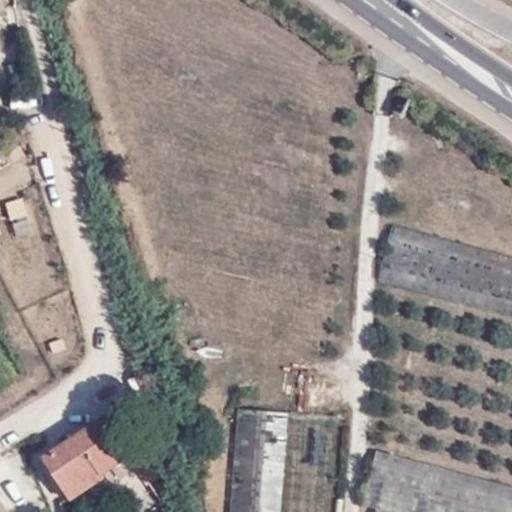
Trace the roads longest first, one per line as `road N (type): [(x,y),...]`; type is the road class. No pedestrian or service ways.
road 1 (residential): [(27,0),(105,287),(104,353),(98,378),(0,444)]
road 2 (secondary): [(372,0),(511,94)]
